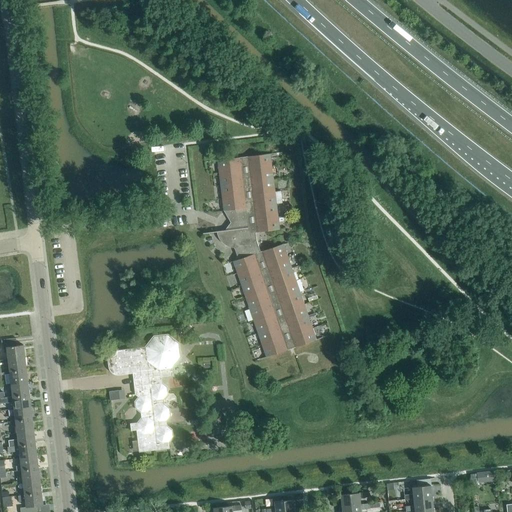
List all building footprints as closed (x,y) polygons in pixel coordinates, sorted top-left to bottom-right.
[(316,339),(283,243),(260,251),(256,240),(256,239),(255,232),(279,229),(270,153),(217,160),(223,210),(230,222),(234,222),(235,229),(216,231),(217,234),(218,237),(219,239),(221,241),(223,243),(226,245),(228,246),(231,247),(234,247),(238,259),(233,261),(267,357),(316,339)] [(189,327),(177,328),(178,336),(190,335),(189,327)] [(167,388),(162,384),(161,378),(172,376),(172,369),(180,358),(178,344),(167,336),(154,337),(145,348),(107,353),(107,352),(107,353),(108,367),(109,369),(110,371),(111,373),(112,374),(114,375),(116,375),(118,376),(120,376),(120,375),(137,373),(138,382),(135,385),(136,395),(139,397),(135,402),(136,409),(141,413),(142,418),(138,423),(131,424),(131,430),(137,430),(139,452),(169,449),(169,442),(173,437),(172,431),(167,427),(166,421),(170,416),(169,410),(164,405),(163,400),(168,394),(167,388)] [(25,357),(23,345),(17,345),(16,338),(1,339),(2,347),(6,346),(8,359),(25,357)] [(343,370),(349,368),(345,354),(338,356),(341,365),(343,370)] [(26,370),(25,357),(8,359),(10,372),(26,370)] [(28,382),(26,370),(10,372),(11,384),(28,382)] [(29,394),(28,382),(11,384),(13,396),(29,394)] [(119,391),(109,392),(110,400),(120,399),(119,391)] [(4,397),(4,403),(13,402),(14,408),(31,406),(29,394),(13,396),(4,397)] [(32,419),(31,406),(14,408),(16,421),(32,419)] [(34,431),(32,419),(16,421),(17,433),(34,431)] [(35,443),(34,431),(17,433),(18,439),(8,440),(9,447),(19,445),(35,443)] [(37,456),(35,443),(19,445),(9,447),(7,447),(8,453),(19,451),(20,458),(37,456)] [(38,468),(37,456),(20,458),(21,465),(16,466),(16,471),(22,470),(38,468)] [(40,480),(38,468),(22,470),(23,482),(40,480)] [(487,483),(486,473),(477,474),(478,484),(487,483)] [(41,492),(40,480),(23,482),(24,489),(20,489),(21,495),(41,492)] [(405,500),(414,499),(432,497),(431,485),(412,487),(413,494),(404,495),(405,500)] [(43,505),(41,492),(21,495),(18,495),(19,502),(25,501),(26,507),(20,507),(20,511),(38,511),(37,506),(43,505)] [(341,494),(342,506),(360,504),(360,498),(369,497),(368,492),(341,494)] [(12,504),(11,496),(8,496),(8,497),(2,497),(3,506),(12,504)] [(433,508),(432,497),(414,499),(414,505),(405,506),(406,511),(407,511),(415,511),(415,510),(433,508)] [(266,511),(285,511),(294,511),(293,499),(281,501),(275,501),(275,508),(266,509),(266,511)] [(369,503),(360,504),(342,506),(342,511),(361,511),(361,509),(370,508),(369,503)]
